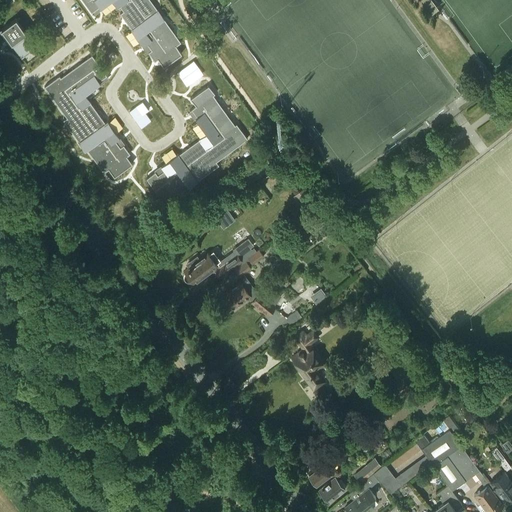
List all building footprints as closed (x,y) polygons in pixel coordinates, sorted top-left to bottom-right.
[(35,0),(27,0),(5,17),(6,18),(8,17),(16,28),(14,29),(15,31),(34,18),(35,20),(45,13),(35,0)] [(82,0),(92,14),(93,13),(92,12),(99,6),(100,8),(111,0),(117,8),(120,6),(123,11),(120,13),(131,29),(143,46),(147,43),(151,49),(148,52),(154,61),(158,59),(159,59),(163,64),(162,65),(163,66),(181,53),(176,46),(181,42),(164,18),(163,17),(161,19),(156,12),(159,10),(158,9),(157,10),(150,0),(82,0)] [(172,7),(164,12),(170,21),(178,16),(172,7)] [(44,85),(67,116),(63,119),(79,141),(78,141),(79,142),(81,140),(86,147),(84,148),(84,149),(86,148),(104,172),(108,168),(114,176),(132,163),(131,161),(130,162),(126,157),(127,156),(127,155),(130,153),(123,143),(120,146),(117,142),(115,140),(119,137),(107,120),(105,122),(90,101),(91,101),(85,93),(100,82),(99,80),(106,75),(107,77),(108,76),(91,54),(60,76),(59,74),(44,85)] [(194,59),(177,72),(186,85),(203,73),(194,59)] [(155,171),(146,177),(165,204),(189,187),(190,186),(188,184),(195,179),(196,182),(197,181),(197,180),(219,165),(216,161),(247,139),(236,124),(235,125),(213,95),(215,94),(208,85),(190,98),(191,100),(192,99),(194,102),(196,104),(195,105),(196,106),(189,110),(190,111),(192,109),(197,117),(195,118),(206,133),(198,139),(199,139),(178,154),(178,153),(161,166),(164,170),(159,173),(157,174),(155,171)] [(149,109),(142,100),(129,110),(141,127),(151,121),(145,111),(149,109)] [(288,124),(287,124),(280,131),(283,136),(292,129),(288,124)] [(286,162),(276,170),(283,180),(294,173),(286,162)] [(219,223),(231,215),(226,207),(214,216),(219,223)] [(183,275),(183,276),(183,277),(184,278),(184,279),(185,279),(185,280),(186,280),(187,281),(188,281),(189,281),(190,281),(191,281),(192,280),(192,281),(211,268),(213,272),(215,270),(219,277),(232,267),(234,266),(243,260),(256,251),(253,248),(251,250),(250,248),(253,246),(248,238),(232,249),(233,251),(220,260),(215,264),(208,253),(199,260),(197,256),(187,264),(189,267),(184,270),(185,271),(185,272),(184,272),(184,273),(183,274),(183,275)] [(244,281),(221,298),(230,309),(245,298),(246,300),(252,300),(253,301),(252,301),(268,314),(275,305),(273,303),(279,296),(270,288),(264,295),(257,289),(255,290),(243,273),(251,268),(251,267),(250,265),(252,264),(253,264),(264,256),(259,249),(256,251),(243,260),(234,266),(235,268),(244,281)] [(297,310),(286,317),(291,323),(301,317),(297,310)] [(303,348),(292,357),(313,386),(324,378),(318,370),(325,365),(309,343),(318,336),(313,330),(306,335),(303,330),(295,336),(303,348)] [(502,381),(489,392),(496,400),(509,389),(502,381)] [(358,397),(351,404),(361,415),(368,408),(366,405),(365,405),(358,397)] [(443,416),(452,429),(457,425),(448,413),(443,416)] [(438,432),(446,427),(440,419),(433,424),(433,425),(426,431),(432,440),(440,435),(438,432)] [(440,435),(437,436),(432,440),(429,442),(421,448),(426,454),(432,462),(448,484),(452,490),(475,473),(480,470),(449,428),(440,435)] [(426,431),(423,433),(429,442),(432,440),(426,431)] [(414,439),(421,448),(429,442),(423,433),(414,439)] [(511,444),(508,439),(502,444),(508,452),(511,449),(511,444)] [(350,447),(349,446),(346,442),(337,449),(342,454),(350,447)] [(511,467),(496,447),(491,451),(506,470),(511,467)] [(361,482),(373,472),(383,463),(378,456),(355,475),(361,482)] [(317,484),(331,474),(331,473),(333,471),(329,465),(330,464),(327,460),(323,464),(323,463),(309,473),(317,484)] [(384,463),(373,472),(373,473),(379,480),(390,494),(401,485),(395,477),(384,463)] [(488,484),(489,483),(480,470),(475,473),(485,486),(474,494),(487,511),(493,511),(503,505),(488,484)] [(511,481),(504,471),(490,482),(506,503),(511,498),(511,481)] [(373,473),(359,485),(354,489),(359,496),(345,507),(349,511),(368,511),(374,508),(368,501),(371,499),(365,491),(379,480),(373,473)] [(335,475),(318,488),(329,502),(345,488),(335,475)] [(443,502),(431,511),(432,511),(457,511),(454,508),(462,503),(452,490),(448,484),(436,493),(443,502)]
